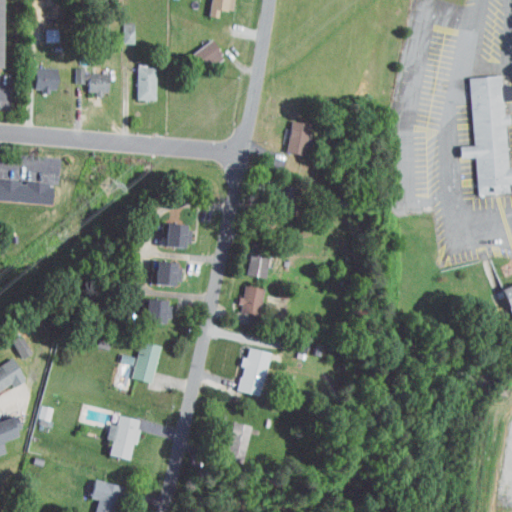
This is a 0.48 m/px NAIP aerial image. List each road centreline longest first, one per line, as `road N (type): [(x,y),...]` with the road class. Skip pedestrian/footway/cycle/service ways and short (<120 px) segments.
road 1 (residential): [(273,0),(250,155),(164,511)]
road 2 (residential): [(250,155),(0,134)]
